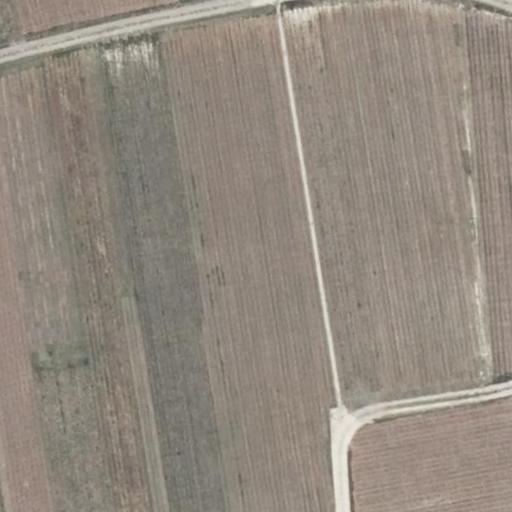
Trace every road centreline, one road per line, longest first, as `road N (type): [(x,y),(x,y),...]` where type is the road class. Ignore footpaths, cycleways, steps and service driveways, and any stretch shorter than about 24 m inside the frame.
road 1 (track): [(511,9),(480,0),(245,0),(0,57)]
road 2 (track): [(511,387),(348,414),(334,443),(339,511)]
